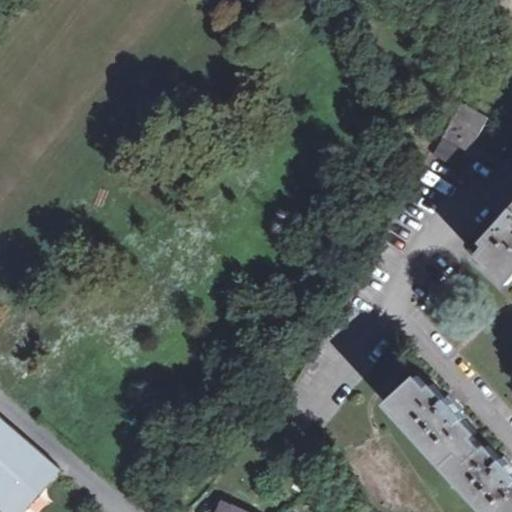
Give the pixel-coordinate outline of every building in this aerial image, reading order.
[(463,103),(435,154),(461,168),(488,117),(463,103)] [(503,230),(511,219),(511,208),(511,207),(503,215),(496,223),(503,230)] [(511,219),(503,230),(479,257),(509,284),(511,280),(511,219)] [(462,422),(443,402),(419,375),(390,402),(491,511),(511,511),(511,476),(497,460),(462,422)] [(443,402),(462,422),(467,417),(462,413),(464,411),(457,403),(450,395),(443,402)] [(0,498),(6,504),(46,455),(0,416),(0,498)] [(497,460),(511,476),(511,462),(511,461),(504,453),(497,460)] [(16,511),(21,511),(60,466),(46,455),(6,504),(16,511)]
